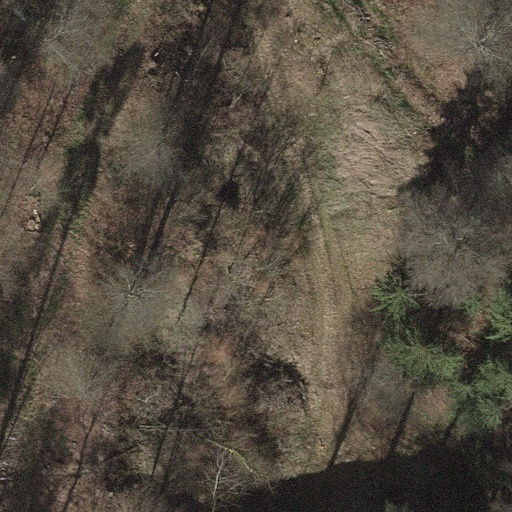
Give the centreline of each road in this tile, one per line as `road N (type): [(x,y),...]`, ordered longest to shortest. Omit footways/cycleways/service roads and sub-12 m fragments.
road 1 (track): [(248,0),(282,82),(363,469)]
road 2 (track): [(346,0),(400,77),(499,177)]
